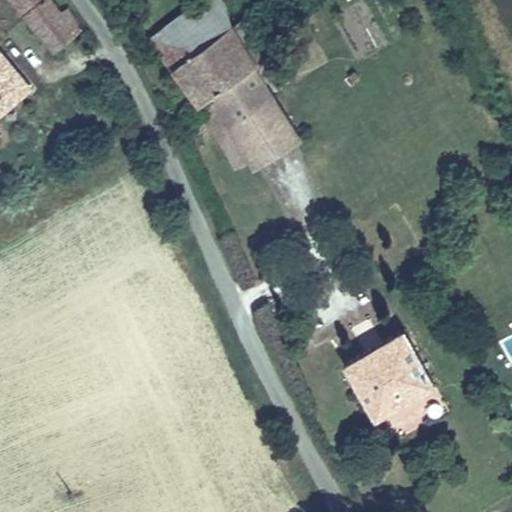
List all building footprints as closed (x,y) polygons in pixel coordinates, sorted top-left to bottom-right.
[(13,0),(26,14),(41,0),(13,0)] [(47,0),(41,0),(26,14),(53,46),(79,25),(60,2),(54,6),(47,0)] [(205,0),(160,35),(210,101),(227,91),(268,66),(274,57),(244,17),(230,0),(205,0)] [(259,6),(244,17),(274,57),(281,45),(284,41),(259,6)] [(0,116),(32,89),(0,50),(0,116)] [(246,121),(287,97),(268,66),(227,91),(246,121)] [(227,91),(210,101),(247,172),(311,137),(287,97),(246,121),(227,91)] [(391,249),(420,231),(403,199),(374,218),(391,249)] [(386,410),(446,375),(416,322),(355,356),(386,410)]
